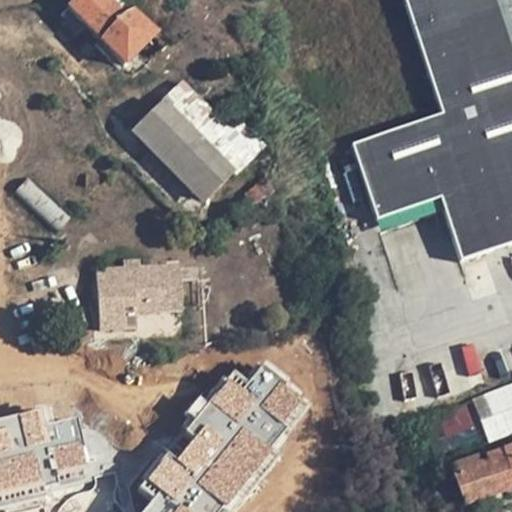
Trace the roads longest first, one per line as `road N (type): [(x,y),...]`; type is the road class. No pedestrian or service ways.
road 1 (unknown): [(0,38),(46,48),(139,115)]
road 2 (unknown): [(0,357),(90,244)]
